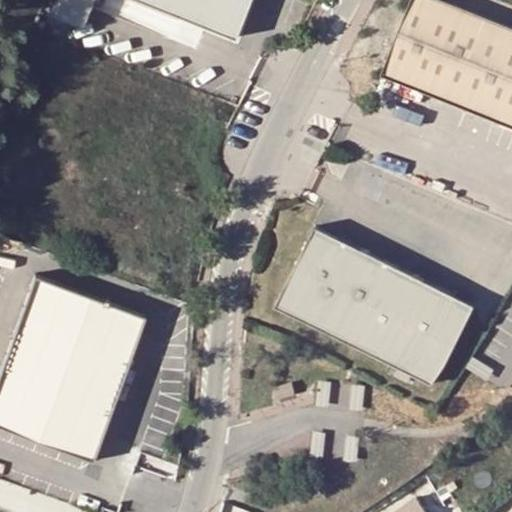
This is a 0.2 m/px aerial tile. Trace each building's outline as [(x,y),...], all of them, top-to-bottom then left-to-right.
[(89,0),(53,0),(48,14),(80,27),(89,0)] [(246,0),(140,0),(233,36),(246,0)] [(407,0),(379,73),(511,126),(511,27),(445,0),(407,0)] [(427,369),(463,288),(321,223),(284,305),(427,369)] [(144,316),(33,274),(0,365),(0,424),(91,459),(144,316)] [(295,390),(291,379),(273,386),(277,397),(295,390)] [(422,511),(411,496),(389,511),(422,511)]
